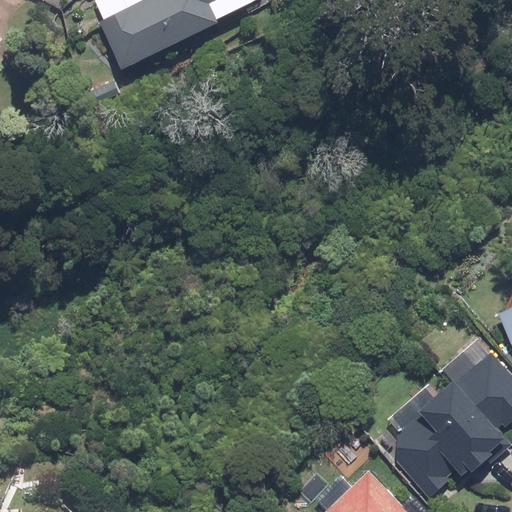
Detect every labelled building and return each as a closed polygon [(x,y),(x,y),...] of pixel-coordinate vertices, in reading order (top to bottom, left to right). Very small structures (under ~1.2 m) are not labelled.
[(224,0),(124,0),(128,8),(105,19),(126,68),(225,24),(216,4),(224,0)] [(0,46),(13,35),(0,20),(0,46)] [(511,310),(502,315),(511,337),(511,310)] [(403,435),(397,461),(433,499),(462,473),(467,479),(511,437),(511,435),(507,430),(511,425),(511,370),(480,336),(444,369),(458,385),(443,399),(430,385),(391,421),(403,435)] [(330,511),(428,511),(417,501),(407,510),(372,473),(356,488),(330,511)]
